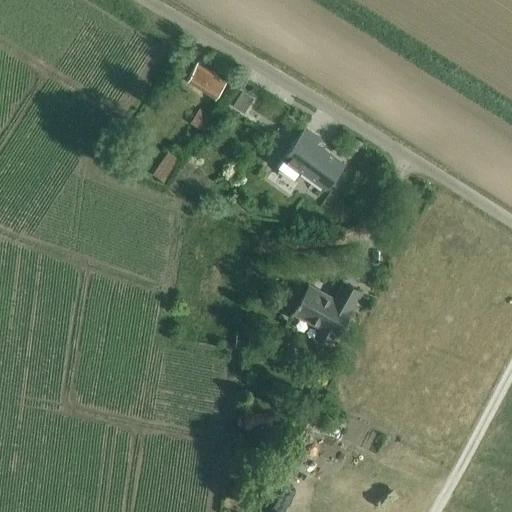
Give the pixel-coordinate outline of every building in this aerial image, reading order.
[(215,98),(225,83),(195,63),(186,78),(215,98)] [(241,91),(232,106),(244,113),(253,98),(241,91)] [(321,138),(305,127),(276,166),(294,179),(300,171),(326,189),(345,164),(317,143),(321,138)] [(162,159),(152,172),(162,179),(171,166),(162,159)] [(207,256),(212,236),(193,231),(188,251),(207,256)] [(232,320),(244,278),(247,267),(223,261),(220,273),(205,268),(200,285),(196,300),(212,304),(209,314),(232,320)] [(350,310),(359,293),(342,283),(332,300),(307,286),(291,314),(318,329),(315,336),(329,343),(331,338),(333,339),(334,338),(335,338),(351,310),(350,310)] [(249,348),(250,331),(237,330),(236,347),(249,348)]
